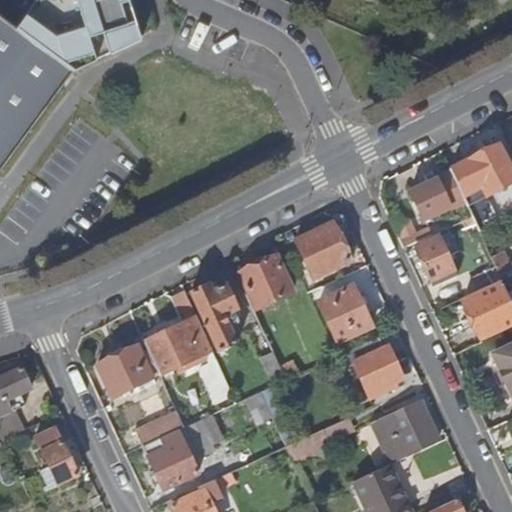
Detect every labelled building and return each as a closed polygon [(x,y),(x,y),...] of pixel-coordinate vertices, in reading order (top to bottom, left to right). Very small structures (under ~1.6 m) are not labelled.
[(93,62),(140,40),(127,0),(73,0),(82,29),(55,37),(24,15),(15,26),(64,62),(91,56),(93,62)] [(0,15),(0,171),(73,72),(74,73),(76,71),(64,62),(15,26),(0,15)] [(466,203),(468,207),(511,184),(511,169),(500,146),(451,170),(453,173),(466,203)] [(425,222),(466,203),(453,173),(411,193),(425,222)] [(456,215),(459,221),(471,217),(467,210),(456,215)] [(473,218),(448,229),(451,236),(476,224),(473,218)] [(399,226),(407,244),(421,238),(413,220),(399,226)] [(333,226),(296,243),(314,280),(351,263),(333,226)] [(433,283),(456,272),(441,238),(417,248),(433,283)] [(278,258),(241,274),(257,311),(294,295),(278,258)] [(503,282),(497,269),(476,279),(481,292),(503,282)] [(456,272),(433,283),(434,287),(458,277),(456,272)] [(464,303),(482,342),(511,328),(511,308),(501,286),(464,303)] [(227,288),(214,294),(210,287),(192,296),(219,354),(237,345),(227,323),(229,316),(239,312),(227,288)] [(354,288),(321,304),(339,344),(373,329),(354,288)] [(185,326),(145,344),(150,355),(161,377),(177,369),(179,374),(187,370),(185,366),(201,358),(201,356),(213,351),(187,292),(173,299),(185,326)] [(143,358),(150,355),(145,344),(143,339),(136,342),(139,349),(98,368),(114,401),(129,394),(131,399),(139,395),(137,390),(155,382),(143,358)] [(382,339),(349,354),(369,396),(375,394),(377,398),(388,393),(385,389),(404,380),(389,348),(386,349),(382,339)] [(503,375),(508,384),(511,393),(511,348),(495,357),(503,375)] [(262,394),(288,383),(282,369),(275,354),(260,360),(268,378),(233,394),(238,405),(247,401),(262,394)] [(238,405),(233,394),(217,360),(203,366),(224,412),(238,405)] [(295,362),(282,369),(288,383),(301,376),(295,362)] [(0,432),(5,442),(29,431),(20,411),(18,412),(13,400),(33,390),(24,369),(0,380),(0,432)] [(501,387),(508,384),(503,375),(497,378),(501,387)] [(137,390),(139,395),(157,387),(155,382),(137,390)] [(274,420),(262,394),(247,401),(260,427),(274,420)] [(144,448),(185,430),(176,409),(170,412),(172,416),(165,419),(166,423),(138,436),(144,448)] [(387,420),(405,459),(439,443),(424,409),(414,414),(411,409),(387,420)] [(185,430),(144,448),(165,492),(201,476),(194,462),(216,452),(202,422),(185,430)] [(62,428),(42,437),(64,485),(83,477),(62,428)] [(310,438),(291,447),(294,452),(298,450),(300,454),(314,447),(310,438)] [(422,511),(401,466),(400,467),(398,463),(366,479),(380,511),(422,511)] [(220,480),(224,490),(237,484),(233,474),(220,480)] [(216,511),(209,497),(224,490),(220,480),(176,500),(179,505),(172,508),(173,511),(216,511)] [(435,511),(462,511),(457,502),(435,511)]
